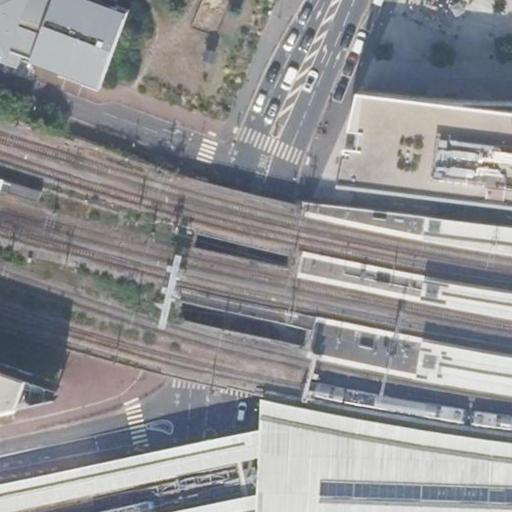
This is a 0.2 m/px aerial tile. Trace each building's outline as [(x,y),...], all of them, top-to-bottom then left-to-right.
[(0,0),(0,52),(20,60),(73,80),(99,89),(127,11),(100,0),(0,0)] [(360,129),(365,90),(358,89),(350,127),(360,129)] [(358,146),(346,144),(345,149),(347,149),(347,152),(345,152),(338,181),(353,182),(353,186),(446,198),(451,98),(365,90),(360,129),(358,146)] [(451,98),(446,198),(486,204),(492,107),(491,102),(451,98)] [(511,100),(491,102),(492,107),(486,204),(511,207),(511,100)] [(434,371),(428,452),(455,455),(457,456),(474,458),(479,374),(511,379),(511,370),(479,365),(484,304),(511,309),(511,300),(484,295),(488,237),(511,239),(511,230),(488,228),(488,227),(445,222),(445,223),(433,222),(432,234),(444,235),(440,287),(428,286),(427,299),(439,299),(435,358),(423,357),(422,370),(434,371)] [(0,406),(15,403),(22,396),(29,375),(0,364),(0,406)] [(511,446),(411,432),(266,404),(260,404),(260,422),(287,427),(317,433),(367,442),(408,449),(421,451),(428,452),(455,455),(457,456),(474,458),(506,462),(511,463),(511,462),(511,446)] [(511,511),(511,462),(511,463),(506,462),(474,458),(457,456),(455,455),(428,452),(421,451),(408,449),(367,442),(317,433),(287,427),(287,443),(287,448),(286,481),(285,503),(285,506),(284,511),(511,511)] [(260,443),(260,436),(147,458),(0,486),(0,511),(29,511),(138,490),(259,465),(260,443)] [(257,511),(257,507),(258,497),(186,511),(257,511)]
